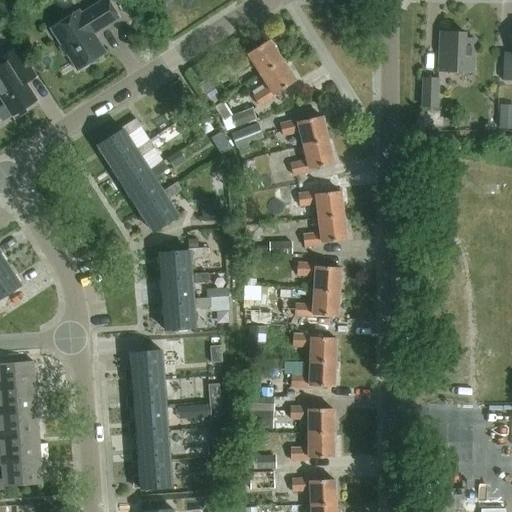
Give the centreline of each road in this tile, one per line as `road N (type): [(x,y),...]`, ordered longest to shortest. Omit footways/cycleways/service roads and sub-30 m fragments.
road 1 (unclassified): [(388,511),(386,0)]
road 2 (unclassified): [(274,0),(0,176)]
road 3 (unclassified): [(76,342),(71,291),(0,176)]
road 4 (unclassified): [(90,511),(76,342)]
